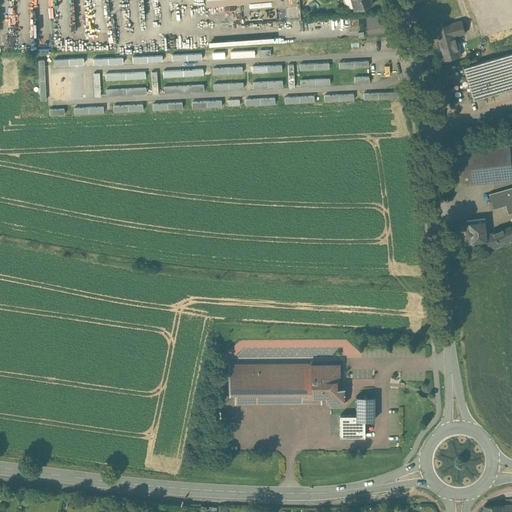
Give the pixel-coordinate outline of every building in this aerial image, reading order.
[(372,4),(370,0),(351,0),(354,9),(372,4)] [(462,20),(434,28),(435,28),(444,60),(461,55),(455,35),(465,32),(462,20)] [(511,55),(464,69),(474,103),(511,91),(511,55)] [(39,59),(41,99),(48,98),(46,59),(39,59)] [(370,67),(370,60),(340,61),(340,67),(362,66),(362,73),(353,73),(354,82),(370,81),(369,67),(370,67)] [(332,83),(331,61),(300,63),(301,85),(332,83)] [(244,82),(238,82),(238,76),(214,77),(214,88),(244,87),(244,82)] [(165,85),(165,91),(206,89),(205,83),(165,85)] [(511,170),(509,144),(458,150),(462,183),(511,177),(511,170)] [(511,187),(490,193),(494,208),(506,204),(509,213),(511,212),(511,187)] [(485,218),(466,220),(468,243),(487,240),(488,245),(507,239),(504,229),(487,235),(485,218)] [(310,362),(229,363),(229,362),(228,362),(228,393),(229,393),(229,392),(234,392),(234,403),(235,403),(235,402),(320,400),(320,402),(321,402),(321,400),(327,400),(327,405),(343,405),(343,393),(344,393),(344,392),(343,392),(343,388),(344,388),(344,387),(342,387),(341,360),(310,360),(310,362)] [(373,396),(356,396),(356,415),(356,420),(364,420),(373,420),(373,396)] [(356,415),(339,415),(339,436),(364,436),(364,420),(356,420),(356,415)]
